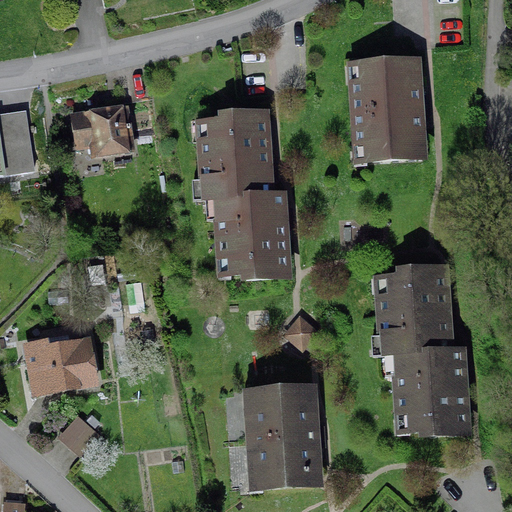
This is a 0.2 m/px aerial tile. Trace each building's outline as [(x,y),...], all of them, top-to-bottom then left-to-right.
[(364,164),(419,160),(414,67),(358,71),(359,86),(351,86),(355,150),(363,149),(364,164)] [(92,157),(128,152),(122,111),(86,117),(87,118),(69,121),(73,150),(91,148),(92,157)] [(199,144),(203,204),(215,203),(267,200),(267,199),(261,119),(221,122),(222,128),(206,129),(207,144),(199,144)] [(244,282),(284,280),(279,199),(267,200),(215,203),(215,204),(219,263),(227,262),(228,277),(243,277),(244,282)] [(378,300),(382,360),(394,359),(446,355),(441,274),(400,277),(401,283),(385,284),(386,299),(378,300)] [(24,347),(33,398),(93,387),(86,347),(47,354),(45,344),(24,347)] [(423,438),(463,435),(458,355),(446,355),(394,359),(394,360),(398,419),(406,418),(407,433),(422,432),(423,438)] [(252,491),(315,487),(309,394),(246,398),(252,491)] [(55,441),(77,461),(98,438),(75,419),(55,441)]
